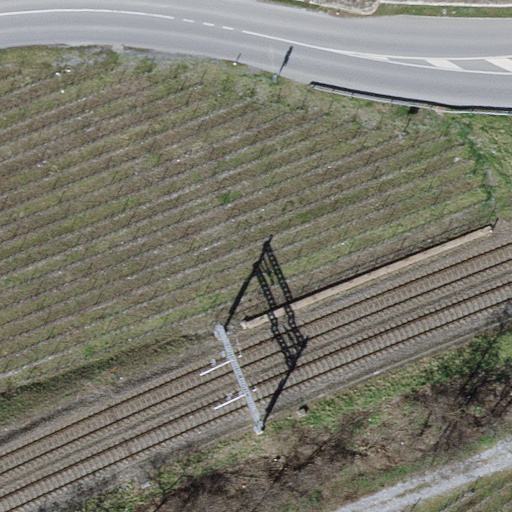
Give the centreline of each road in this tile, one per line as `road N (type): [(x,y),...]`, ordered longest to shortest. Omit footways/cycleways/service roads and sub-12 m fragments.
road 1 (tertiary): [(0,14),(140,12),(382,58),(511,64)]
road 2 (track): [(511,450),(362,511)]
